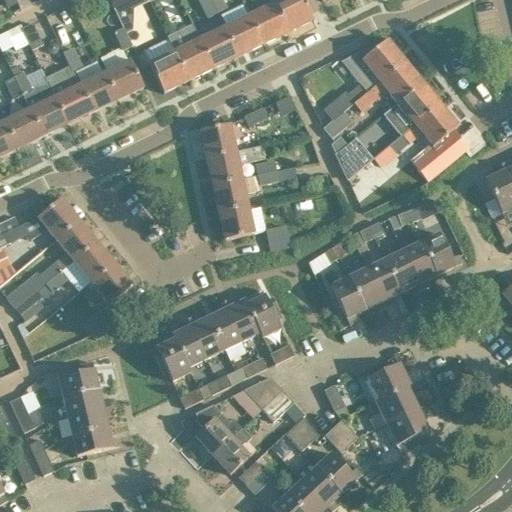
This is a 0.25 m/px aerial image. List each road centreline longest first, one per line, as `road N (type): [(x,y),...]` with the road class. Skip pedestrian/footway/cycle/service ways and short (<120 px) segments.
road 1 (residential): [(70,175),(164,129),(200,99),(361,24),(439,0)]
road 2 (residential): [(511,394),(465,343),(432,359),(406,326),(296,374),(314,405)]
road 3 (residential): [(208,259),(158,276),(70,175)]
road 4 (residential): [(75,511),(172,460),(218,511)]
road 5 (residential): [(511,146),(467,172),(458,198),(495,268)]
